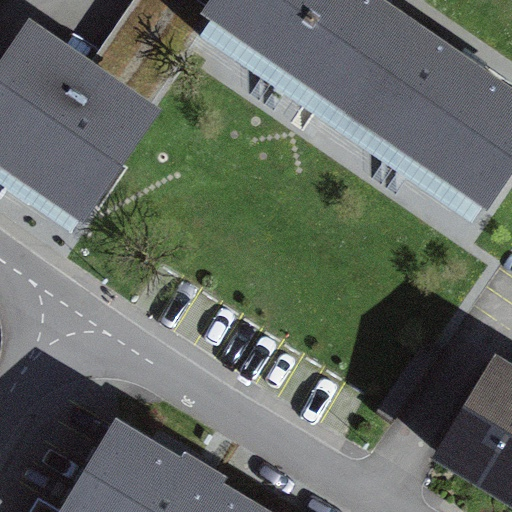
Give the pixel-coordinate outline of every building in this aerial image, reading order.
[(212,13),(221,0),(149,0),(96,78),(145,112),(212,13)] [(349,106),(404,26),(365,0),(221,0),(212,13),(349,106)] [(511,100),(404,26),(349,106),(485,200),(511,160),(511,100)] [(0,76),(0,157),(82,214),(150,115),(145,112),(96,78),(30,33),(0,76)] [(375,414),(391,425),(442,352),(427,341),(375,414)] [(511,374),(492,363),(437,455),(479,479),(484,471),(511,487),(511,374)] [(247,511),(210,490),(215,481),(188,465),(184,473),(116,432),(68,511),(56,511),(45,505),(41,511),(247,511)]
